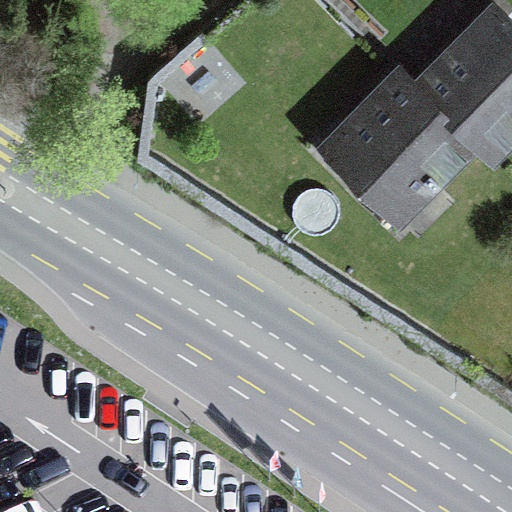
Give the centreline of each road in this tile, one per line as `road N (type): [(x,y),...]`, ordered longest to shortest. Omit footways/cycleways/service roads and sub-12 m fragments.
road 1 (primary): [(511,503),(0,185)]
road 2 (track): [(26,201),(103,86),(116,53),(108,0)]
